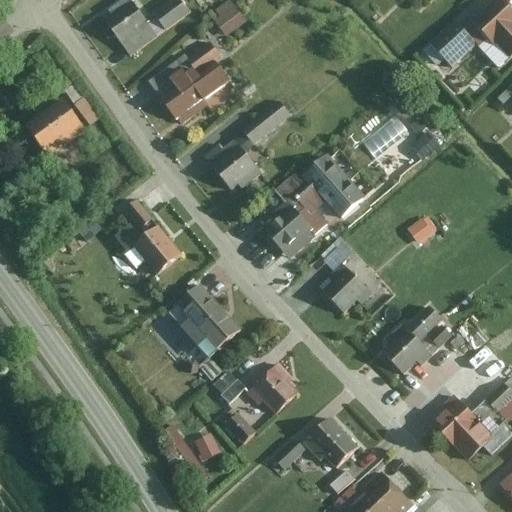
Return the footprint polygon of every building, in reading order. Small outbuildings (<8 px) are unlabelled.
[(126,52),(151,35),(128,0),(125,0),(101,16),(126,52)] [(161,28),(188,10),(181,0),(168,0),(150,12),(161,28)] [(240,18),(225,0),(224,0),(207,14),(221,32),(240,18)] [(511,47),(511,19),(496,0),(490,0),(460,24),(493,64),(511,47)] [(470,43),(450,19),(423,42),(444,66),(470,43)] [(163,121),(172,115),(179,125),(204,108),(196,97),(218,81),(196,51),(141,92),(163,121)] [(47,154),(81,128),(56,95),(22,121),(47,154)] [(283,112),(273,100),(236,130),(246,142),(283,112)] [(227,193),(258,171),(235,137),(203,159),(227,193)] [(293,181),(301,190),(291,199),(305,213),(315,204),(330,220),(359,192),(323,153),(293,181)] [(133,226),(147,216),(135,197),(121,206),(133,226)] [(281,260),(309,233),(281,203),(253,230),(281,260)] [(431,219),(413,228),(422,246),(440,237),(431,219)] [(144,272),(172,254),(153,225),(125,243),(144,272)] [(340,315),(369,288),(347,263),(317,290),(340,315)] [(199,359),(235,330),(197,282),(160,311),(199,359)] [(418,336),(438,319),(424,304),(405,320),(418,336)] [(411,337),(409,340),(398,328),(371,354),(393,377),(411,359),(416,365),(428,354),(411,337)] [(267,410),(290,392),(283,383),(286,381),(272,363),(242,388),(256,405),(260,402),(267,410)] [(490,414),(511,396),(511,391),(504,381),(479,400),(490,414)] [(482,441),(468,425),(472,421),(451,397),(422,421),(443,446),(449,441),(462,457),(482,441)] [(234,442),(250,432),(235,410),(219,420),(234,442)] [(323,468),(349,446),(325,416),(298,438),(323,468)] [(207,461),(225,453),(215,433),(198,441),(207,461)] [(294,449),(284,438),(263,458),(273,469),(294,449)] [(333,494),(349,479),(338,467),(322,481),(333,494)] [(396,511),(406,504),(379,472),(331,511),(396,511)] [(511,485),(503,492),(511,502),(511,485)]
